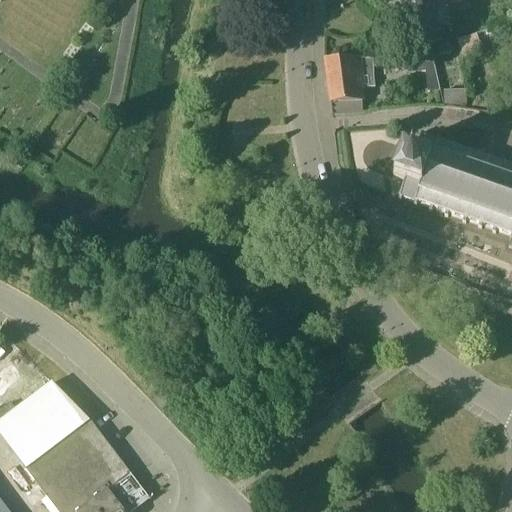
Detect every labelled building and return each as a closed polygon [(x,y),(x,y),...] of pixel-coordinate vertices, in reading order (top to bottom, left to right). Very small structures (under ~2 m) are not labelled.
[(401,0),(413,0),(420,23),(435,18),(433,4),(435,3),(433,0),(399,0),(400,1),(401,0)] [(435,18),(420,23),(399,30),(409,63),(434,64),(429,46),(441,42),(440,40),(438,27),(435,18)] [(452,54),(450,45),(436,47),(438,57),(452,54)] [(373,61),(325,61),(332,117),(333,117),(363,115),(362,113),(362,104),(364,103),(362,90),(375,89),(374,78),(373,65),(373,61)] [(444,107),(466,106),(465,93),(443,93),(444,107)] [(467,154),(454,149),(455,146),(452,145),(451,148),(439,144),(440,141),(436,139),(435,143),(423,138),(424,135),(421,134),(420,137),(417,136),(416,139),(419,140),(414,153),(403,150),(393,178),(404,182),(400,195),(397,194),(396,197),(399,198),(397,201),(401,203),(402,200),(414,204),(413,207),(416,208),(417,205),(430,210),(428,213),(432,214),(433,211),(445,216),(444,219),(448,220),(449,217),(463,223),(462,226),(465,227),(466,224),(478,229),(477,231),(481,233),(482,230),(492,234),(491,237),(495,238),(496,235),(510,240),(509,243),(510,244),(509,248),(511,248),(511,169),(505,167),(506,163),(502,162),(501,165),(489,161),(490,158),(486,156),(485,160),(471,155),(472,152),(468,151),(467,154)] [(0,345),(0,358),(9,368),(23,355),(7,338),(0,345)] [(215,364),(204,353),(193,363),(206,374),(215,364)] [(17,380),(27,396),(47,383),(36,367),(17,380)] [(134,511),(149,501),(90,423),(58,380),(0,423),(0,438),(26,473),(28,471),(59,511),(134,511)]
